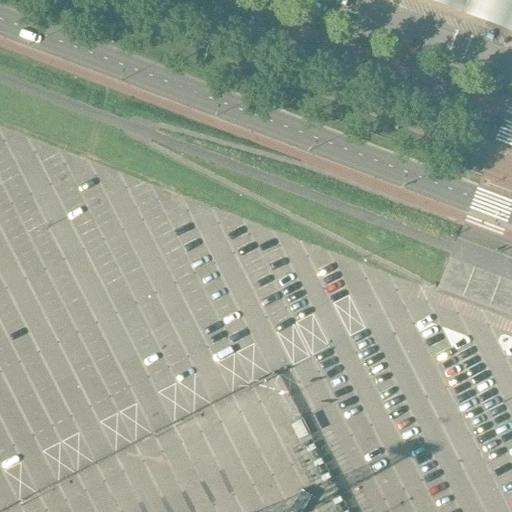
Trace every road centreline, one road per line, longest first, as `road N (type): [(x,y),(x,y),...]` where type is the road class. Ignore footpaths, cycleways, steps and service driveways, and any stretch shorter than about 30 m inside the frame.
road 1 (secondary): [(0,22),(511,215)]
road 2 (secondary): [(511,135),(155,0)]
road 3 (unclassified): [(395,308),(493,511)]
road 4 (unknown): [(319,344),(403,511)]
road 5 (residential): [(511,63),(338,0)]
road 6 (unknown): [(257,511),(144,499),(86,511)]
